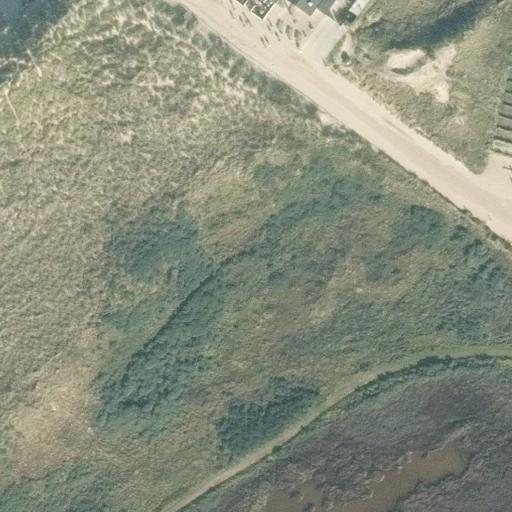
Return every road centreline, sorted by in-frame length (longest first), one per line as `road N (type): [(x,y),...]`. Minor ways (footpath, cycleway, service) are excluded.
road 1 (track): [(511,355),(445,351),(354,385),(174,511)]
road 2 (unclassified): [(511,229),(206,0)]
